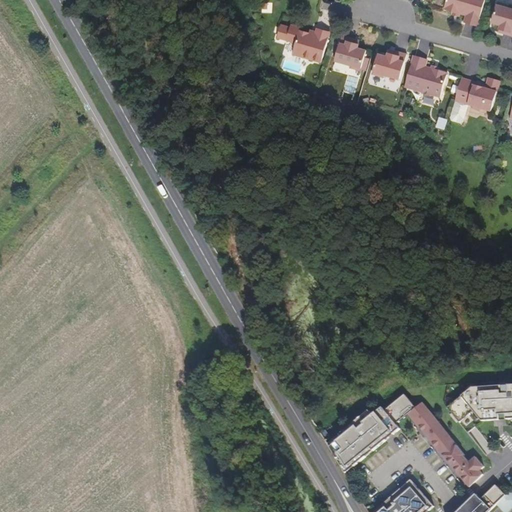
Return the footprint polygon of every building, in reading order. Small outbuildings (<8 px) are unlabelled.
[(447,0),(445,8),(467,15),(465,21),(478,25),(485,0),(447,0)] [(508,5),(498,2),(492,22),(501,25),(500,29),(504,30),(503,33),(511,35),(511,8),(507,7),(508,5)] [(296,43),(293,54),(322,62),(330,32),(317,28),(317,31),(316,33),(310,32),(309,33),(300,30),(290,27),(281,24),(278,37),(296,43)] [(351,67),(361,70),(367,50),(358,47),(359,43),(355,42),(356,39),(342,35),(335,60),(352,65),(351,67)] [(379,53),(373,73),(383,76),(383,74),(400,79),(407,54),(394,50),(393,53),(389,52),(387,56),(379,53)] [(433,95),(441,97),(448,73),(439,71),(432,69),(426,67),(428,60),(415,56),(406,87),(423,92),(422,92),(433,96),(433,95)] [(451,93),(457,94),(460,80),(455,78),(451,93)] [(482,109),(492,112),(501,82),(489,78),(486,87),(486,89),(483,88),(483,86),(476,84),(476,82),(462,78),(456,101),(452,117),(453,119),(462,122),(465,120),(469,105),(472,106),(473,108),(480,110),(482,109)] [(445,130),(448,119),(438,117),(436,128),(445,130)] [(511,383),(473,387),(448,408),(452,413),(450,415),(456,423),(458,421),(460,423),(474,411),(482,421),(499,420),(499,415),(506,414),(506,419),(511,418),(511,383)] [(409,414),(470,487),(483,475),(480,471),(484,467),(476,458),(469,463),(463,456),(464,455),(422,403),(416,408),(405,395),(385,412),(383,408),(373,416),(369,412),(340,435),(343,438),(331,448),(329,445),(328,446),(345,475),(401,430),(397,424),(409,414)] [(487,454),(493,449),(474,427),(467,432),(487,454)] [(340,435),(329,445),(331,448),(343,438),(340,435)] [(412,481),(383,505),(386,508),(381,511),(429,511),(435,508),(412,481)] [(489,511),(497,505),(506,496),(496,485),(481,500),(476,494),(458,511),(489,511)] [(511,490),(506,496),(497,505),(504,511),(507,511),(511,508),(511,490)]
